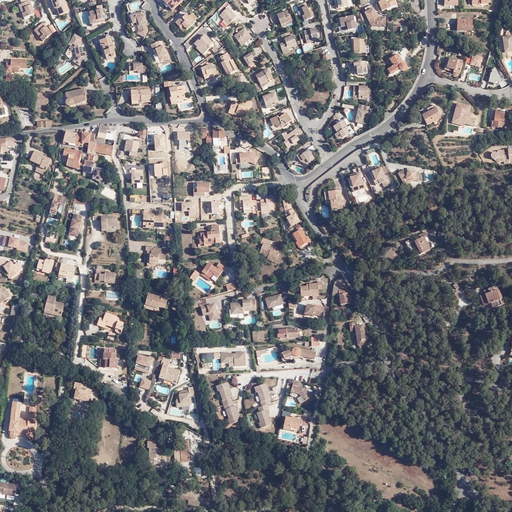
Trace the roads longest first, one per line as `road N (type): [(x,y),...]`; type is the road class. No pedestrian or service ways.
road 1 (unclassified): [(387,362),(335,365),(320,387),(302,473),(285,497),(252,511)]
road 2 (unclassified): [(387,362),(291,187)]
road 3 (tertiary): [(291,187),(398,115),(427,64)]
road 4 (residential): [(21,134),(96,121),(204,118)]
road 5 (unclassified): [(241,511),(99,511)]
road 6 (unclassified): [(511,511),(481,503),(425,420)]
road 7 (residential): [(204,118),(151,0)]
